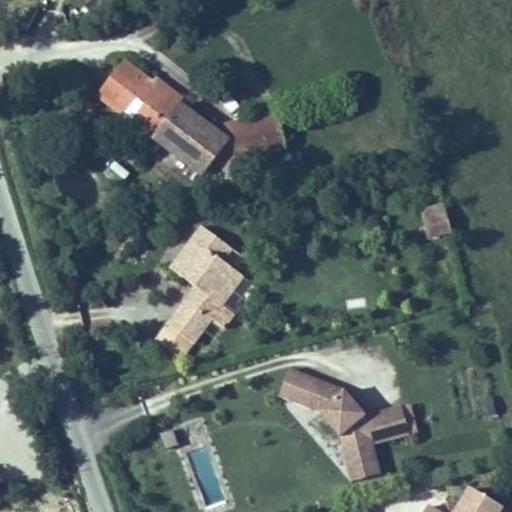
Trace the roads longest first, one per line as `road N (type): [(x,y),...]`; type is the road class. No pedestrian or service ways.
road 1 (tertiary): [(0,199),(102,511)]
road 2 (unknown): [(74,426),(363,347)]
